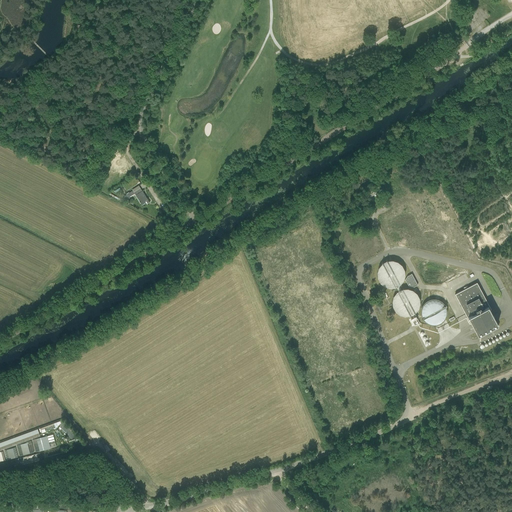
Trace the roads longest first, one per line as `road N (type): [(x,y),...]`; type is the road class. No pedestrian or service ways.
road 1 (unclassified): [(193,220),(452,57)]
road 2 (unclassified): [(123,507),(273,472),(410,414)]
road 3 (unclassified): [(193,220),(146,141),(142,114),(198,0)]
road 4 (unclassified): [(0,341),(193,220)]
road 5 (track): [(269,31),(290,56),(314,65),(383,38)]
road 6 (track): [(176,232),(127,152),(126,142),(143,133)]
road 7 (unclassified): [(0,505),(123,507)]
